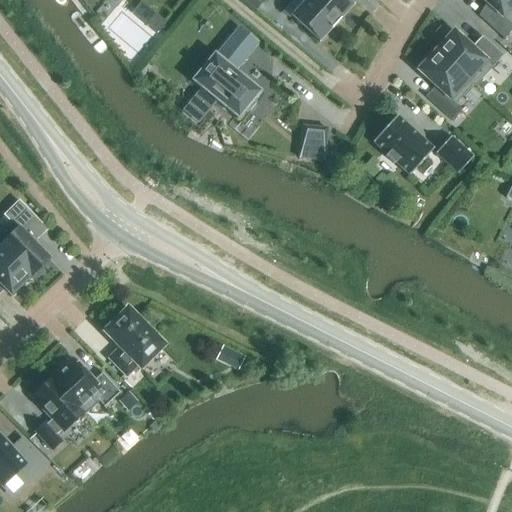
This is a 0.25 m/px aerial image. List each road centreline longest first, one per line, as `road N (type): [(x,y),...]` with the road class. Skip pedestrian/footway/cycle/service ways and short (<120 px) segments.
road 1 (tertiary): [(511,429),(284,314)]
road 2 (tertiary): [(117,237),(284,314)]
road 3 (tertiary): [(284,314),(131,216)]
road 4 (residential): [(0,348),(117,237)]
road 5 (tertiary): [(30,113),(75,196),(117,237)]
road 6 (residential): [(426,0),(348,129)]
road 7 (tertiary): [(131,216),(30,113)]
